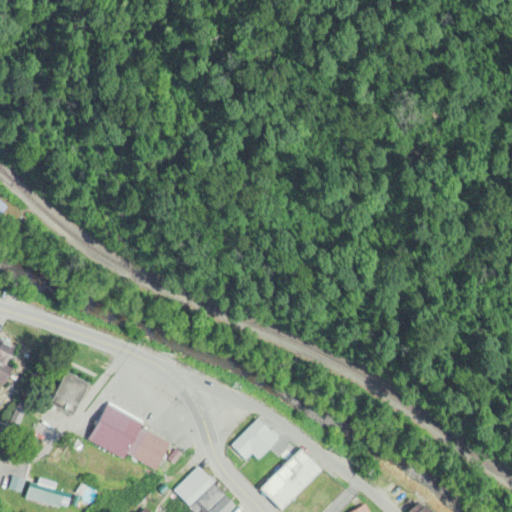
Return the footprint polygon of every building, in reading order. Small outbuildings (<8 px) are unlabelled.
[(0,338),(0,361),(5,363),(13,345),(0,338)] [(0,361),(0,386),(12,367),(0,361)] [(89,382),(71,417),(48,405),(66,370),(89,382)] [(141,421),(119,458),(86,438),(108,401),(141,421)] [(269,430),(243,457),(230,445),(257,418),(269,430)] [(138,429),(143,432),(144,429),(169,443),(153,471),(128,456),(129,455),(125,452),(138,429)] [(269,430),(280,440),(261,459),(251,449),(269,430)] [(257,488),(296,449),(316,469),(278,508),(257,488)] [(212,484),(188,508),(170,490),(194,466),(212,484)] [(104,481),(138,481),(138,472),(104,472),(104,481)] [(23,478),(8,478),(8,492),(23,492),(23,478)] [(66,510),(71,493),(51,488),(53,483),(37,478),(36,482),(27,480),(24,492),(36,495),(34,501),(66,510)] [(224,495),(207,511),(202,511),(193,503),(212,484),(224,495)] [(206,511),(223,495),(234,506),(228,511),(206,511)] [(407,511),(418,502),(421,506),(424,503),(432,511),(407,511)]
